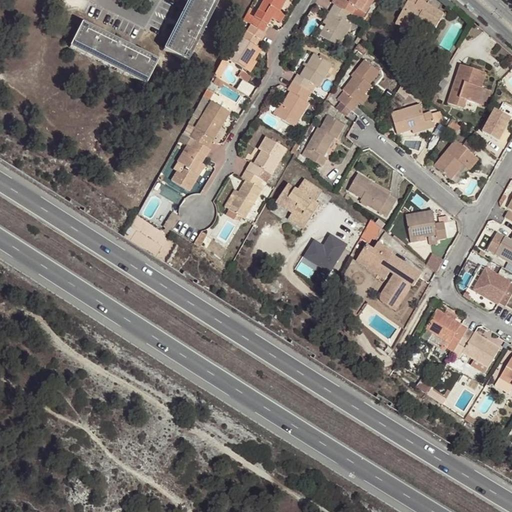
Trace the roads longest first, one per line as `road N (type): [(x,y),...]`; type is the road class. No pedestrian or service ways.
road 1 (motorway): [(511,505),(0,181)]
road 2 (motorway): [(0,239),(434,511)]
road 3 (track): [(323,511),(0,299)]
road 4 (residential): [(190,213),(229,158),(232,138),(272,74),(274,43),(302,0)]
road 5 (residential): [(358,132),(470,221)]
